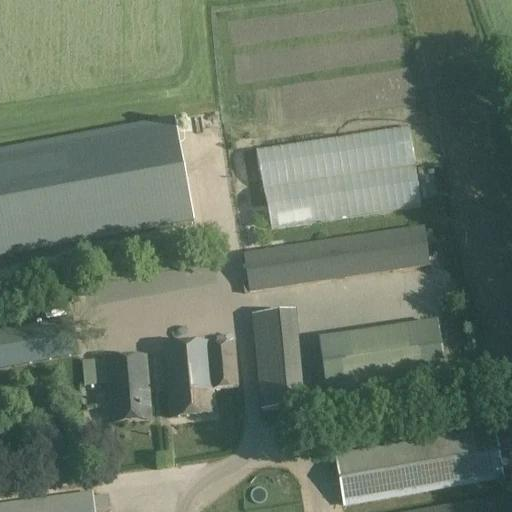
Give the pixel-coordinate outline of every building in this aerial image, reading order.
[(0,258),(195,222),(175,120),(0,152),(0,258)] [(249,296),(430,269),(424,228),(243,255),(249,296)] [(77,312),(0,326),(0,365),(84,350),(77,312)] [(291,313),(254,316),(263,412),(300,408),(291,313)] [(438,324),(403,329),(410,382),(446,376),(438,324)] [(235,344),(211,346),(165,350),(171,420),(216,416),(214,392),(239,390),(235,344)] [(146,358),(108,361),(110,386),(113,426),(151,423),(146,358)] [(110,386),(108,361),(94,362),(96,387),(110,386)] [(496,429),(335,457),(343,509),(504,481),(496,429)] [(95,511),(94,494),(0,506),(0,511),(95,511)] [(511,511),(509,500),(442,511),(511,511)]
